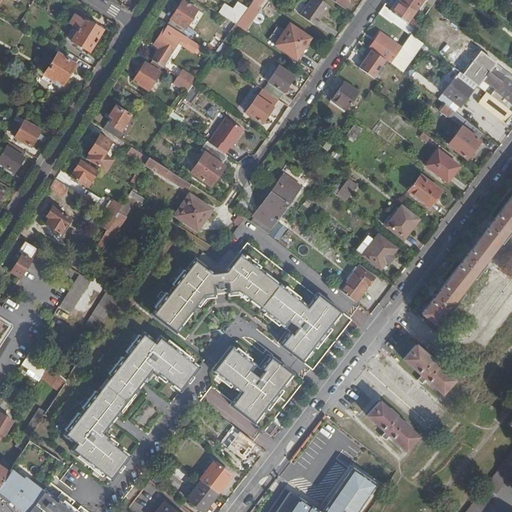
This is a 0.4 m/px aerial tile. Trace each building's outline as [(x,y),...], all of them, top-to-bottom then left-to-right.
[(314,27),(329,7),(319,0),(310,0),(299,15),(314,27)] [(398,17),(407,23),(415,13),(418,15),(428,0),(399,0),(399,1),(401,3),(393,13),(398,17)] [(436,0),(432,6),(437,9),(443,0),(436,0)] [(167,24),(168,25),(182,33),(197,10),(183,1),(167,24)] [(226,4),(219,14),(236,24),(247,8),(238,2),(233,9),(226,4)] [(393,13),(384,6),(379,14),(393,24),(398,17),(393,13)] [(77,29),(96,41),(103,30),(101,30),(103,27),(93,20),(91,23),(84,19),(81,25),(68,16),(65,22),(77,29)] [(153,60),(163,66),(179,43),(194,52),(199,45),(182,33),(168,25),(166,29),(164,29),(155,44),(161,48),(153,60)] [(300,63),(315,42),(295,27),(281,48),(300,63)] [(89,52),(96,41),(77,29),(71,40),(89,52)] [(356,65),(378,81),(392,63),(400,50),(397,48),(398,46),(381,33),(370,49),(386,61),(383,64),(367,53),(360,60),(356,65)] [(392,63),(402,70),(422,42),(412,33),(400,50),(392,63)] [(370,49),(359,41),(351,53),(360,60),(367,53),(383,64),(386,61),(370,49)] [(61,88),(78,59),(61,49),(45,75),(53,80),(51,83),(61,88)] [(479,50),(461,72),(477,84),(487,92),(508,108),(511,102),(511,74),(502,67),(479,50)] [(159,71),(163,66),(153,60),(149,65),(142,61),(136,71),(138,72),(133,80),(148,91),(161,72),(159,71)] [(264,78),(270,82),(284,93),(295,78),(279,66),(277,68),(273,65),(264,78)] [(473,89),(477,84),(461,72),(454,67),(441,83),(447,88),(443,94),(460,107),(473,90),(473,89)] [(183,69),(178,76),(192,85),(197,78),(183,69)] [(192,85),(178,76),(173,83),(187,92),(192,85)] [(270,82),(264,90),(278,100),(284,93),(270,82)] [(347,111),(360,93),(344,82),(331,100),(347,111)] [(192,85),(187,92),(183,97),(191,102),(199,90),(192,85)] [(278,100),(264,90),(259,97),(274,107),(278,100)] [(506,124),(511,115),(511,111),(508,108),(487,92),(479,102),(506,124)] [(274,107),(259,97),(257,96),(246,112),(262,123),(274,107)] [(453,117),(456,109),(443,103),(439,112),(453,117)] [(115,135),(118,137),(131,115),(116,105),(102,127),(104,128),(115,135)] [(226,118),(209,142),(211,143),(227,155),(245,130),(226,118)] [(31,147),(41,129),(24,120),(15,138),(31,147)] [(466,158),(485,134),(467,120),(448,145),(466,158)] [(345,136),(352,142),(363,128),(355,122),(345,136)] [(104,154),(115,135),(104,128),(88,153),(89,154),(85,158),(105,171),(112,159),(104,154)] [(427,141),(430,137),(424,132),(421,137),(427,141)] [(0,164),(14,174),(28,152),(11,142),(0,158),(0,164)] [(227,155),(211,143),(205,151),(224,165),(230,156),(227,155)] [(130,146),(127,153),(139,159),(142,152),(130,146)] [(449,183),(461,167),(439,150),(427,166),(449,183)] [(224,165),(205,151),(190,172),(211,186),(226,167),(224,165)] [(193,184),(150,157),(145,164),(188,191),(193,184)] [(88,187),(97,172),(80,162),(75,170),(76,170),(72,177),(88,187)] [(271,229),(288,205),(301,187),(283,173),(253,216),(258,219),(271,229)] [(429,206),(442,191),(422,175),(409,191),(429,206)] [(336,194),(346,202),(359,185),(349,177),(336,194)] [(62,195),(68,187),(55,178),(49,187),(62,195)] [(199,228),(212,208),(190,194),(177,215),(199,228)] [(511,195),(423,311),(436,322),(452,301),(470,278),(490,253),(508,228),(511,223),(511,195)] [(116,216),(123,207),(114,202),(108,212),(116,216)] [(404,239),(420,219),(402,205),(387,225),(404,239)] [(64,227),(68,219),(50,208),(45,217),(48,219),(44,224),(62,235),(66,229),(64,227)] [(242,222),(246,219),(240,214),(237,218),(242,222)] [(255,225),(267,234),(271,229),(258,219),(255,225)] [(277,238),(286,226),(279,221),(271,234),(277,238)] [(379,234),(363,254),(382,268),(397,248),(379,234)] [(266,310),(281,322),(291,329),(281,343),(314,369),(353,319),(318,292),(316,295),(247,242),(239,253),(237,252),(235,254),(229,250),(218,265),(203,253),(198,260),(196,259),(187,270),(175,285),(168,294),(157,310),(153,315),(177,333),(183,326),(180,324),(191,310),(193,312),(199,305),(206,296),(216,294),(216,289),(227,287),(228,292),(240,290),(249,298),(266,310)] [(21,279),(37,254),(26,247),(21,254),(22,255),(11,273),(21,279)] [(79,275),(84,268),(75,262),(70,270),(79,275)] [(341,290),(357,302),(375,278),(359,266),(341,290)] [(175,285),(187,270),(185,269),(173,283),(175,285)] [(89,282),(79,275),(59,307),(69,313),(89,282)] [(88,325),(98,332),(122,293),(110,286),(106,292),(108,293),(88,325)] [(247,300),(249,298),(240,290),(228,292),(229,295),(239,294),(247,300)] [(157,310),(168,294),(166,293),(155,307),(157,310)] [(217,298),(216,294),(206,296),(199,305),(201,306),(207,299),(217,298)] [(180,324),(183,326),(193,312),(191,310),(180,324)] [(279,325),(281,322),(266,310),(264,313),(279,325)] [(0,340),(10,326),(0,319),(0,340)] [(199,366),(191,360),(168,342),(160,336),(155,342),(142,333),(139,336),(127,352),(123,358),(110,375),(95,393),(83,410),(79,414),(66,431),(64,435),(76,444),(72,449),(79,455),(104,474),(112,479),(131,455),(117,445),(107,437),(109,434),(105,432),(121,411),(119,409),(133,391),(136,393),(152,371),(156,375),(158,372),(167,380),(181,390),(199,366)] [(127,352),(139,336),(138,335),(126,351),(127,352)] [(168,342),(191,360),(193,358),(169,340),(168,342)] [(454,379),(415,344),(402,358),(441,393),(454,379)] [(259,370),(249,363),(234,351),(230,348),(213,369),(217,372),(232,385),(235,387),(238,386),(244,391),(239,398),(237,396),(231,404),(270,434),(281,422),(276,418),(305,381),(271,355),(259,370)] [(234,351),(249,363),(251,360),(235,349),(234,351)] [(32,351),(23,365),(42,378),(49,366),(32,351)] [(110,375),(123,358),(121,357),(108,373),(110,375)] [(42,378),(60,391),(67,380),(49,366),(42,378)] [(165,382),(167,380),(158,372),(156,375),(165,382)] [(232,385),(217,372),(215,375),(231,386),(232,385)] [(241,391),(237,396),(239,398),(244,391),(238,386),(235,387),(241,391)] [(121,411),(136,393),(133,391),(119,409),(121,411)] [(83,410),(95,393),(94,392),(81,408),(83,410)] [(416,436),(379,400),(366,414),(403,450),(416,436)] [(15,446),(22,451),(29,439),(47,412),(40,408),(15,446)] [(66,431),(79,414),(77,413),(65,430),(66,431)] [(0,433),(4,436),(13,422),(0,414),(0,433)] [(319,424),(324,428),(330,420),(326,416),(319,424)] [(252,449),(257,443),(240,430),(228,446),(242,457),(250,447),(252,449)] [(119,442),(109,434),(107,437),(117,445),(119,442)] [(480,511),(511,471),(511,448),(462,511),(480,511)] [(104,474),(79,455),(77,458),(103,476),(104,474)] [(202,480),(218,493),(232,475),(215,461),(201,479),(202,480)] [(0,465),(0,484),(8,472),(0,465)] [(308,505),(285,489),(268,511),(354,511),(375,483),(352,466),(319,511),(308,504),(308,505)] [(8,472),(0,484),(0,501),(6,505),(8,503),(14,507),(13,509),(15,511),(19,505),(38,490),(23,479),(22,481),(8,472)] [(205,511),(218,493),(202,480),(188,498),(205,511)] [(43,494),(28,511),(91,511),(79,502),(76,507),(72,504),(75,499),(52,482),(43,494)] [(19,505),(15,511),(16,511),(28,511),(43,494),(38,490),(19,505)] [(180,511),(165,501),(156,511),(180,511)]
